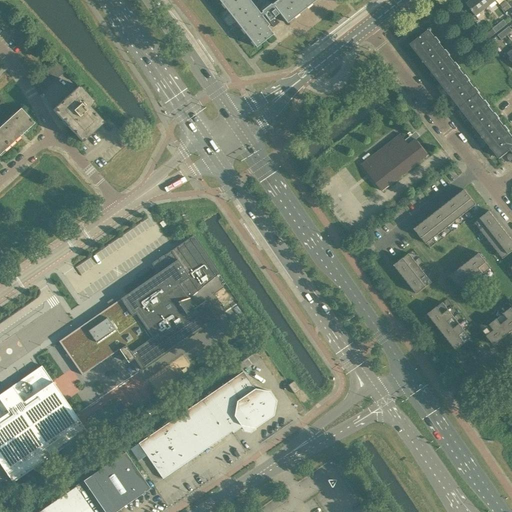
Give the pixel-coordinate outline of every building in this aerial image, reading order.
[(268,25),(250,1),(249,0),(217,0),(255,47),(272,34),(266,27),(268,25)] [(275,0),(271,4),(273,7),(286,23),(315,0),(275,0)] [(476,16),(486,9),(478,0),(471,0),(466,4),(476,16)] [(494,0),(478,0),(486,9),(495,1),(494,0)] [(270,5),(261,12),(273,27),(279,23),(274,17),(277,14),(270,5)] [(498,24),(501,29),(507,25),(503,20),(498,24)] [(489,38),(496,33),(501,29),(498,24),(486,34),(489,38)] [(503,31),(507,35),(511,31),(509,27),(503,31)] [(511,136),(429,30),(427,32),(411,45),(500,159),(511,150),(511,152),(508,155),(511,161),(511,136)] [(503,31),(498,35),(501,39),(507,35),(503,31)] [(308,45),(309,47),(318,40),(316,38),(308,45)] [(57,62),(52,66),(61,75),(65,71),(57,62)] [(52,66),(48,71),(56,80),(61,75),(52,66)] [(48,71),(43,75),(52,84),(56,80),(48,71)] [(43,75),(39,79),(47,88),(52,84),(43,75)] [(43,92),(47,88),(39,79),(34,83),(43,92)] [(78,86),(52,110),(62,121),(63,120),(68,126),(67,126),(82,142),(103,123),(89,107),(94,103),(78,86)] [(20,108),(8,120),(22,135),(34,123),(20,108)] [(8,120),(0,126),(0,135),(9,146),(22,135),(8,120)] [(401,135),(361,166),(369,178),(383,196),(405,179),(430,159),(417,142),(420,139),(416,134),(406,142),(401,135)] [(0,135),(0,154),(9,146),(0,135)] [(465,190),(457,195),(469,210),(476,204),(465,190)] [(462,216),(469,210),(457,195),(450,201),(462,216)] [(462,216),(450,201),(443,206),(455,221),(462,216)] [(448,227),(455,221),(443,206),(436,212),(448,227)] [(480,230),(495,218),(489,211),(474,223),(480,230)] [(448,227),(436,212),(429,218),(440,233),(448,227)] [(433,238),(440,233),(429,218),(421,223),(433,238)] [(495,218),(480,230),(486,237),(501,225),(495,218)] [(414,229),(426,244),(433,238),(421,223),(414,229)] [(501,225),(486,237),(491,244),(506,233),(501,225)] [(511,239),(506,233),(491,244),(497,252),(511,239)] [(120,299),(99,313),(60,339),(68,352),(93,388),(129,363),(128,362),(133,359),(141,370),(217,318),(205,301),(192,309),(189,298),(218,274),(192,236),(151,264),(157,273),(120,299)] [(511,239),(497,252),(503,259),(511,251),(511,239)] [(415,261),(409,253),(394,265),(400,272),(415,261)] [(491,268),(479,253),(472,259),(484,274),(491,268)] [(484,274),(472,259),(465,264),(476,279),(484,274)] [(405,280),(420,268),(415,261),(400,272),(405,280)] [(476,279),(465,264),(457,270),(469,285),(476,279)] [(411,287),(426,275),(420,268),(405,280),(411,287)] [(450,276),(462,291),(469,285),(457,270),(450,276)] [(411,287),(417,294),(432,283),(426,275),(411,287)] [(448,310),(443,302),(428,314),(433,321),(448,310)] [(433,321),(439,329),(454,317),(448,310),(433,321)] [(511,323),(504,313),(497,319),(508,334),(511,331),(511,323)] [(445,336),(460,324),(454,317),(439,329),(445,336)] [(497,319),(489,325),(501,340),(508,334),(497,319)] [(445,336),(450,343),(465,331),(460,324),(445,336)] [(489,325),(482,330),(494,345),(501,340),(489,325)] [(450,343),(456,350),(471,338),(465,331),(450,343)] [(0,394),(0,464),(12,483),(86,432),(41,366),(0,394)] [(254,389),(242,371),(138,443),(162,479),(240,425),(241,425),(243,428),(251,430),(254,428),(255,428),(273,416),(275,401),(269,391),(254,389)] [(294,381),(288,385),(294,394),(300,390),(294,381)] [(115,511),(150,488),(125,452),(83,481),(104,511),(115,511)] [(93,511),(76,487),(38,511),(93,511)]
